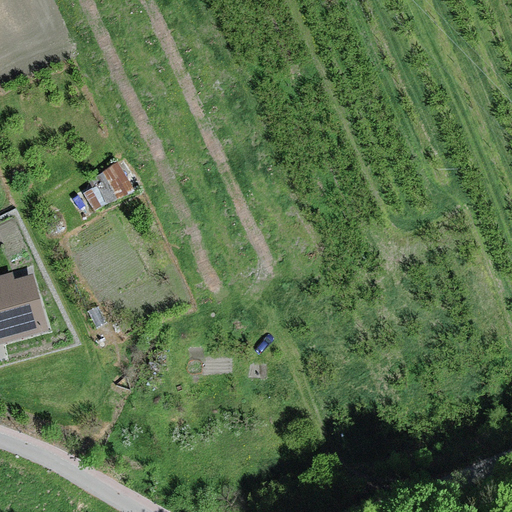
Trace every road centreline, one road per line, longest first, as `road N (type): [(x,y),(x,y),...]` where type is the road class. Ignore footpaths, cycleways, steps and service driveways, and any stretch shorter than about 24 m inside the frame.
road 1 (track): [(0,225),(111,148),(102,102),(47,0)]
road 2 (unclassified): [(0,438),(143,511)]
road 3 (unclassified): [(368,511),(511,457)]
